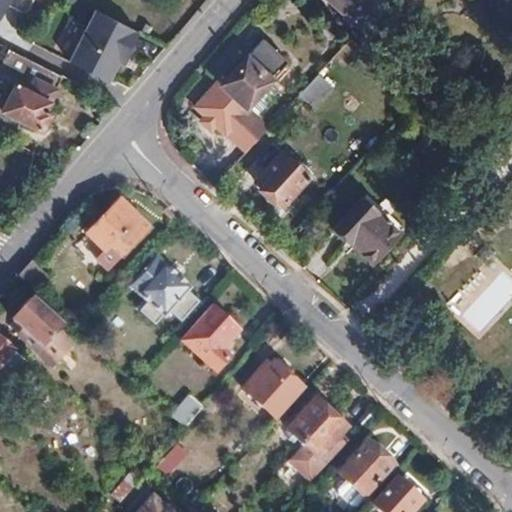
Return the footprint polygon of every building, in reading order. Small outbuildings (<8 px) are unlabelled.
[(0,0),(0,19),(3,21),(10,7),(28,16),(35,0),(0,0)] [(325,0),(357,28),(368,17),(371,20),(378,13),(374,9),(382,0),(325,0)] [(141,34),(97,12),(71,64),(110,83),(120,64),(126,66),(134,49),(133,48),(141,34)] [(142,23),(139,30),(146,34),(149,26),(142,23)] [(245,107),(285,62),(261,40),(221,85),(218,82),(195,108),(244,152),(267,126),(245,107)] [(44,112),(63,75),(10,48),(0,65),(0,79),(14,87),(1,111),(40,131),(42,128),(46,130),(51,121),(47,119),(49,115),(44,112)] [(329,86),(316,73),(294,97),(308,110),(329,86)] [(281,207),(306,179),(280,154),(254,182),(281,207)] [(402,226),(365,193),(359,199),(397,232),(402,226)] [(397,232),(359,199),(331,229),(333,231),(330,235),(345,248),(348,244),(370,263),(397,232)] [(145,228),(117,202),(86,234),(102,249),(96,256),(109,268),(145,228)] [(190,286),(155,256),(130,285),(147,300),(139,310),(154,323),(162,313),(165,316),(170,310),(181,319),(198,299),(187,290),(190,286)] [(49,280),(29,263),(23,269),(18,275),(37,294),(49,280)] [(61,326),(32,301),(14,322),(29,335),(23,341),(52,366),(72,344),(57,330),(61,326)] [(236,329),(212,307),(183,338),(216,368),(228,356),(220,348),(236,329)] [(0,401),(9,409),(25,390),(15,382),(28,366),(0,342),(0,401)] [(133,356),(118,342),(108,353),(123,367),(133,356)] [(274,416),(300,388),(272,362),(262,373),(258,370),(242,387),(274,416)] [(184,425),(201,404),(188,394),(170,415),(182,426),(184,425)] [(306,437),(328,412),(313,399),(286,429),(301,442),(306,437)] [(331,440),(344,426),(328,412),(306,437),(301,442),(286,459),(307,477),(336,445),(331,440)] [(391,464),(364,439),(335,471),(362,496),(391,464)] [(188,500),(196,487),(179,475),(170,489),(188,500)] [(406,511),(421,497),(397,475),(370,505),(378,511),(406,511)] [(174,511),(161,499),(152,500),(147,500),(136,511),(174,511)] [(215,511),(203,500),(191,511),(215,511)]
